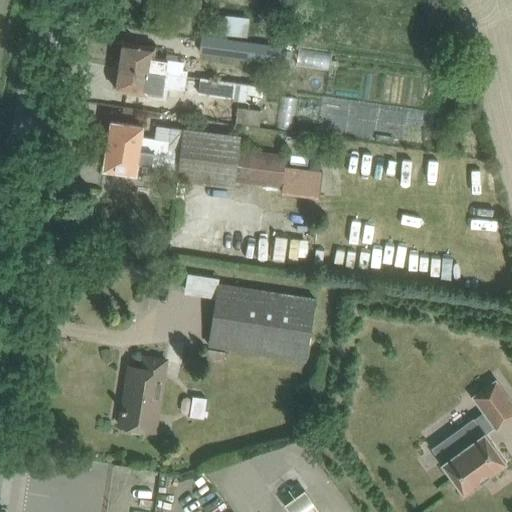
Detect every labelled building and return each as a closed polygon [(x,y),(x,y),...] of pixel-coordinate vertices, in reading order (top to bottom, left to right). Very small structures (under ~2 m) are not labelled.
[(202,34),(200,53),(267,62),(270,44),(202,34)] [(124,42),(120,65),(186,75),(187,70),(182,70),(183,62),(154,57),(155,46),(124,42)] [(297,56),(295,76),(305,78),(308,57),(297,56)] [(225,81),(259,85),(261,66),(227,62),(225,81)] [(184,88),(186,75),(120,65),(116,89),(148,94),(150,83),(184,88)] [(264,86),(259,85),(225,81),(200,77),(198,93),(246,100),(247,93),(263,95),(264,86)] [(282,94),(280,108),(294,110),(296,96),(282,94)] [(237,106),(235,122),(259,125),(261,109),(237,106)] [(111,121),(108,144),(151,151),(177,155),(179,155),(181,143),(170,141),(162,139),(156,139),(141,136),(143,125),(111,121)] [(172,127),(170,141),(181,143),(179,155),(177,180),(236,187),(236,181),(283,187),(282,189),(310,192),(319,193),(322,171),(313,169),(285,166),(286,154),(238,148),(240,137),(240,136),(191,130),(178,128),(172,127)] [(108,144),(104,168),(134,173),(136,160),(150,162),(151,151),(108,144)] [(309,162),(309,168),(319,169),(320,159),(314,159),(309,162)] [(220,282),(210,346),(307,361),(317,297),(220,282)] [(120,425),(155,430),(166,359),(145,356),(143,368),(129,365),(120,425)] [(443,462),(442,463),(463,493),(506,462),(486,434),(495,427),(497,429),(511,418),(511,401),(496,380),(473,396),(484,412),(474,420),(474,419),(433,448),(443,462)] [(320,511),(305,489),(284,504),(290,511),(320,511)]
